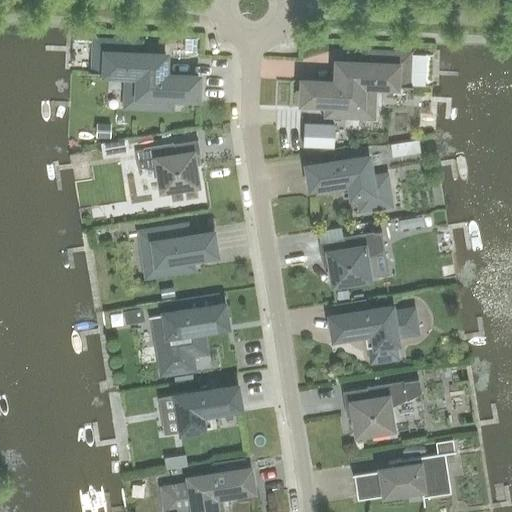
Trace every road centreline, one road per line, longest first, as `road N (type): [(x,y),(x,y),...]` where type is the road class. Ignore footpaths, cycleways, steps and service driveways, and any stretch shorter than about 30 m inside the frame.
road 1 (residential): [(301,511),(243,132),(252,42)]
road 2 (residential): [(511,14),(289,6)]
